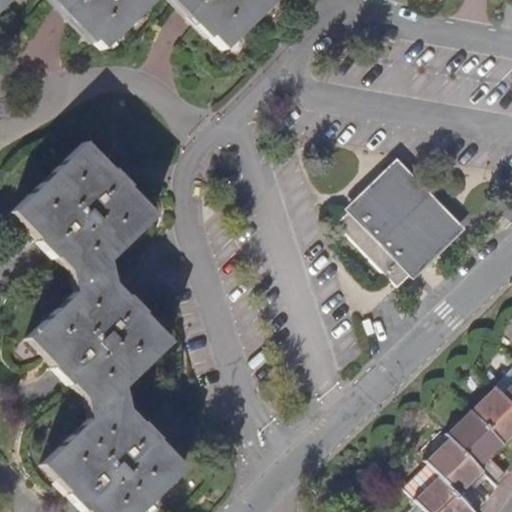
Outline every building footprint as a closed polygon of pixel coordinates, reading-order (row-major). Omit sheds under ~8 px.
[(0,0),(0,5),(5,0),(50,0),(56,6),(71,21),(100,50),(151,0),(170,0),(178,7),(193,22),(221,51),(272,0),(0,0)] [(71,21),(56,6),(49,13),(63,28),(71,21)] [(193,22),(178,7),(171,13),(186,29),(193,22)] [(36,241),(52,258),(66,271),(71,292),(24,339),(51,368),(67,384),(80,398),(85,420),(38,466),(66,495),(82,511),(137,511),(182,469),(154,441),(138,424),(125,411),(120,389),(166,343),(139,314),(123,298),(110,284),(106,263),(152,216),(123,187),(108,171),(80,143),(9,213),(36,241)] [(108,171),(123,187),(130,181),(114,165),(108,171)] [(394,169),(335,225),(395,287),(454,231),(394,169)] [(52,258),(36,241),(29,248),(45,265),(52,258)] [(123,298),(139,314),(145,308),(129,293),(123,298)] [(67,384),(51,368),(44,376),(59,391),(67,384)] [(511,387),(502,398),(511,407),(511,387)] [(511,433),(511,407),(502,398),(495,391),(473,412),(502,443),(511,433)] [(487,457),(502,443),(473,412),(448,437),(451,440),(481,470),(496,486),(505,476),(487,457)] [(138,424),(154,441),(161,434),(145,418),(138,424)] [(451,440),(426,464),(441,479),(472,511),(475,511),(484,504),(467,484),(481,470),(451,440)] [(472,511),(441,479),(416,503),(424,511),(472,511)] [(80,511),(82,511),(66,495),(59,501),(69,511),(80,511)]
